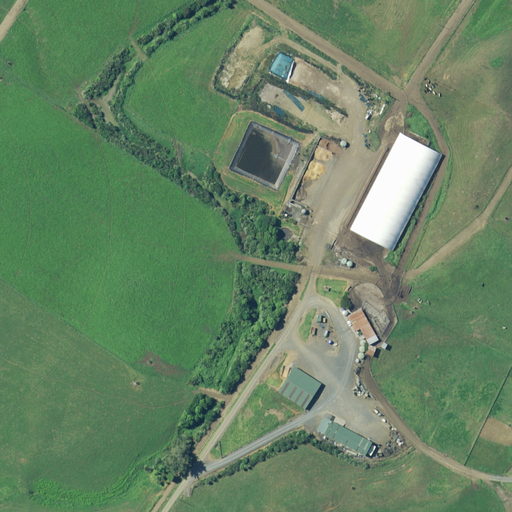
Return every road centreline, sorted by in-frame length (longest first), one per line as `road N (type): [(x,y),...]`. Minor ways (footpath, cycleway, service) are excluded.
road 1 (unclassified): [(160,511),(302,297),(319,215),(463,0)]
road 2 (track): [(247,0),(401,91),(429,130),(432,165),(384,277)]
